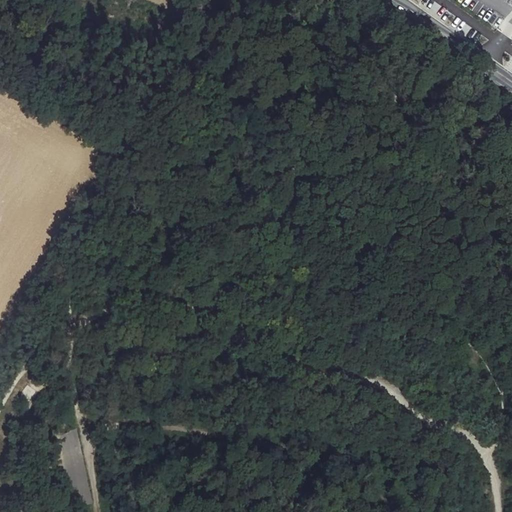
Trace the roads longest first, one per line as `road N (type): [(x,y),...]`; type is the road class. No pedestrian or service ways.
road 1 (track): [(76,322),(130,298),(178,299),(258,353),(383,387),(469,440),(492,474),(499,511)]
road 2 (track): [(98,511),(77,389),(76,322)]
road 3 (unclassified): [(511,77),(402,0)]
